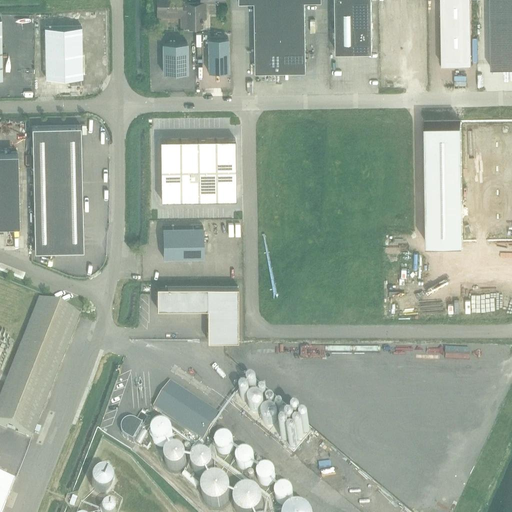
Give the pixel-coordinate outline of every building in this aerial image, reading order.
[(156,0),(157,17),(181,16),(181,27),(202,26),(201,9),(205,9),(205,2),(224,2),(224,0),(200,0),(200,2),(181,3),(181,0),(156,0)] [(237,0),(237,1),(239,1),(239,0),(249,0),(249,1),(249,0),(252,0),(252,1),(254,1),(254,11),(255,11),(255,19),(255,26),(256,34),(255,34),(255,36),(256,36),(256,44),(255,44),(255,52),(256,52),(256,60),(255,60),(255,62),(256,62),(256,70),(266,70),(295,70),(306,70),(306,61),(306,59),(305,59),(305,51),(306,51),(306,43),(305,43),(305,35),(305,34),(305,26),(305,18),(304,18),(304,10),(305,10),(304,0),(237,0)] [(334,0),(336,50),(348,50),(348,49),(358,49),(358,50),(372,50),(371,0),(334,0)] [(422,0),(386,0),(387,52),(422,52),(422,0)] [(470,0),(440,0),(441,64),(471,63),(470,0)] [(511,0),(489,0),(490,67),(511,66),(511,0)] [(46,77),(82,76),(81,25),(44,26),(46,77)] [(228,37),(208,38),(208,72),(229,71),(228,37)] [(187,41),(162,42),(163,72),(187,72),(187,41)] [(511,120),(442,120),(442,258),(511,257),(511,120)] [(34,249),(34,250),(83,249),(80,124),(32,126),(34,249)] [(234,139),(159,140),(160,200),(235,199),(234,139)] [(17,152),(0,152),(0,224),(19,224),(17,152)] [(163,226),(163,256),(203,256),(203,226),(163,226)] [(157,286),(157,308),(168,308),(168,307),(175,307),(175,308),(178,308),(178,307),(185,307),(185,308),(188,308),(188,307),(195,307),(195,308),(198,308),(198,307),(205,307),(205,308),(207,308),(207,286),(157,286)] [(237,286),(207,286),(207,308),(207,338),(237,338),(237,286)] [(0,425),(31,438),(79,316),(38,300),(0,397),(0,425)] [(154,408),(204,441),(220,416),(170,383),(154,408)] [(125,438),(133,443),(148,418),(141,414),(136,422),(135,421),(131,420),(128,420),(125,422),(123,425),(122,428),(122,432),(123,435),(125,438)] [(170,430),(169,429),(167,428),(166,427),(164,426),(162,426),(160,426),(159,426),(157,427),(156,428),(154,429),(153,431),(152,432),(152,434),(151,436),(151,438),(152,439),(152,441),(153,443),(154,444),(156,445),(157,446),(159,447),(161,447),(162,447),(164,447),(166,446),(167,445),(169,444),(170,443),(171,442),(172,440),(172,438),(172,436),(172,435),(172,433),(171,431),(170,430)] [(231,440),(230,439),(229,438),(228,437),(226,437),(225,436),(223,436),(221,437),(220,437),(218,438),(217,439),(216,441),(215,442),(215,443),(215,445),(215,447),(215,448),(216,450),(216,451),(218,452),(219,453),(220,454),(222,455),(223,455),(225,455),(226,455),(228,454),(229,454),(230,453),(231,452),(232,450),(233,449),(233,447),(233,446),(233,444),(233,443),(232,441),(231,440)] [(183,467),(184,465),(185,464),(185,462),(186,460),(185,459),(185,457),(184,455),(183,454),(182,452),(181,451),(179,450),(177,450),(175,450),(174,450),(172,450),(170,451),(169,452),(167,453),(166,454),(165,456),(165,458),(165,459),(165,461),(165,463),(165,465),(166,466),(167,468),(169,469),(170,470),(172,470),(174,471),(175,471),(177,471),(179,470),(181,469),(182,468),(183,467)] [(252,455),(251,454),(250,453),(248,453),(247,452),(245,452),(244,452),(242,452),(241,453),(240,454),(238,455),(237,456),(237,457),(236,458),(236,460),(236,461),(236,463),(236,464),(237,466),(238,467),(239,468),(240,469),(242,470),(243,470),(245,470),(246,470),(248,470),(250,469),(251,468),(252,467),(253,466),(254,465),(254,463),(254,461),(254,460),(254,458),(253,457),(252,455)] [(209,474),(210,473),(211,471),(212,470),(212,468),(213,466),(212,465),(212,463),(212,461),(211,460),(210,458),(208,457),(207,456),(205,456),(203,455),(202,455),(200,455),(198,456),(197,457),(195,458),(194,459),(193,461),(192,462),(192,464),(192,466),(192,468),(192,469),(193,471),(194,472),(195,474),(197,475),(198,476),(200,476),(202,476),(204,476),(205,476),(207,475),(209,474)] [(273,471),(272,470),(270,469),(269,468),(267,468),(265,468),(264,468),(262,469),(261,469),(259,471),(258,472),(257,473),(257,475),(256,476),(256,478),(256,480),(257,481),(258,483),(259,484),(260,485),(261,486),(263,487),(264,487),(266,487),(267,487),(269,487),(270,486),(272,485),(273,484),(274,483),(275,481),(275,480),(275,478),(275,477),(275,475),(275,474),(274,472),(273,471)] [(108,475),(107,474),(105,473),(104,473),(102,473),(100,473),(98,473),(97,474),(95,475),(94,476),(93,478),(92,479),(91,481),(91,483),(91,484),(91,486),(92,488),(93,489),(94,491),(96,492),(97,493),(99,493),(101,494),(102,494),(104,493),(106,493),(107,492),(109,491),(110,489),(111,488),(111,486),(112,485),(112,483),(112,481),(111,480),(110,478),(110,477),(108,475)] [(0,475),(0,511),(1,511),(14,481),(0,475)] [(230,492),(230,490),(229,488),(228,485),(227,484),(225,482),(223,481),(221,480),(219,479),(216,479),(214,479),(212,480),(209,481),(207,482),(206,483),(204,485),(203,487),(202,490),(202,492),(202,494),(202,497),(203,499),(204,501),(206,503),(208,505),(210,506),(212,507),(215,507),(217,507),(219,507),(222,506),(224,505),(226,503),(228,502),(229,499),(230,497),(230,495),(230,492)] [(83,498),(87,488),(80,486),(77,495),(83,498)] [(117,504),(127,499),(121,487),(111,493),(117,504)] [(293,493),(292,492),(291,490),(290,489),(288,488),(287,488),(285,487),(284,487),(282,487),(281,488),(279,489),(278,490),(277,491),(276,492),(275,494),(275,495),(275,497),(275,498),(275,500),(276,501),(277,503),(278,504),(279,504),(281,505),(282,506),(284,506),(285,506),(287,505),(288,505),(289,504),(291,503),(292,502),(292,500),(293,499),(293,497),(293,496),(293,494),(293,493)] [(261,496),(259,495),(257,493),(255,492),(253,491),(250,490),(248,490),(246,491),(243,492),(241,493),(239,494),(237,496),(236,498),(235,500),(235,503),(235,505),(235,508),(236,510),(236,511),(261,511),(262,510),(263,508),(263,505),(263,503),(263,501),(262,499),(261,496)] [(113,507),(113,506),(112,505),(111,504),(110,504),(109,503),(108,503),(107,503),(105,503),(104,504),(103,504),(102,505),(102,506),(101,507),(101,508),(101,509),(101,510),(101,511),(100,511),(113,511),(114,511),(114,510),(114,509),(114,508),(113,507)]
